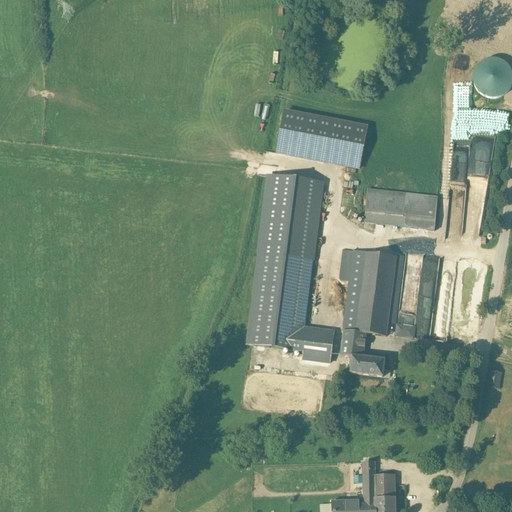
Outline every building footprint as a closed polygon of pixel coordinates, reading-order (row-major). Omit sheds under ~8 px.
[(506,91),(510,86),(511,80),(511,75),(510,69),(506,65),(501,61),(496,60),(490,60),(485,62),(480,65),(477,70),(475,76),(476,83),(478,88),(483,93),(488,95),(495,96),(501,95),(506,91)] [(367,124),(285,108),(276,152),(358,169),(367,124)] [(320,181),(267,175),(246,347),(303,354),(302,361),(330,364),(334,332),(333,332),(302,328),(320,181)] [(404,196),(367,192),(363,226),(401,229),(404,196)] [(437,199),(404,196),(401,229),(434,233),(437,199)] [(396,259),(355,253),(344,332),(367,335),(367,336),(386,339),(396,259)] [(367,335),(344,332),(341,358),(352,360),(352,358),(364,359),(367,336),(367,335)] [(364,359),(352,358),(352,360),(350,375),(384,380),(386,362),(364,359)] [(499,392),(501,373),(490,371),(488,390),(499,392)] [(374,470),(362,471),(363,502),(370,502),(375,501),(375,500),(374,477),(374,470)] [(394,476),(374,477),(375,500),(395,499),(394,476)] [(395,499),(375,500),(375,501),(375,511),(395,511),(395,499)] [(395,511),(375,511),(375,501),(370,502),(370,511),(395,511)] [(350,511),(350,502),(333,503),(332,511),(350,511)] [(363,502),(350,502),(350,511),(370,511),(370,502),(363,502)]
